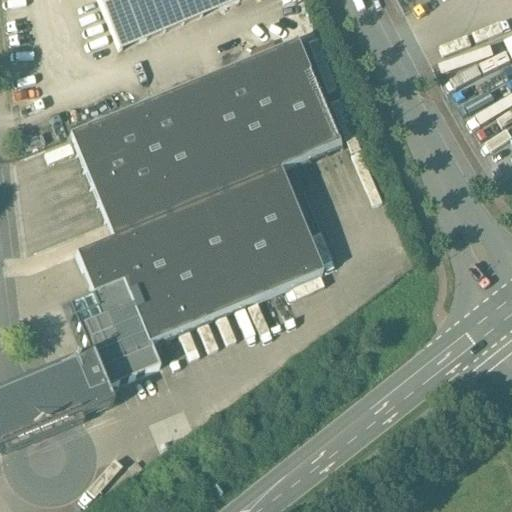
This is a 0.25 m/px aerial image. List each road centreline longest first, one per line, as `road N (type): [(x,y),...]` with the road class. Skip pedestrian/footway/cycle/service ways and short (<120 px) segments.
road 1 (residential): [(364,0),(508,314)]
road 2 (tertiary): [(508,314),(251,511)]
